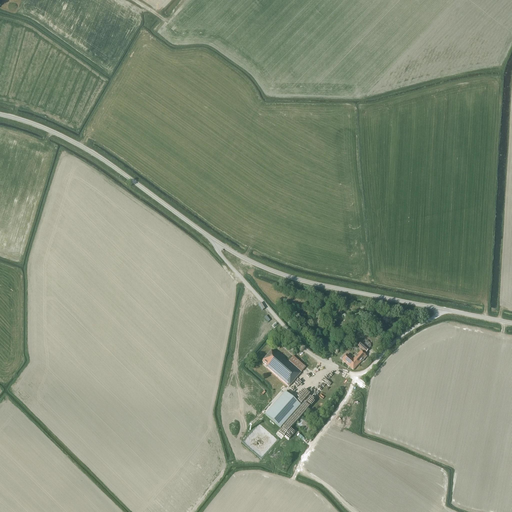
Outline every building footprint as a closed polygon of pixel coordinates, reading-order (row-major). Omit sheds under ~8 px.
[(323,347),(327,342),(321,338),(317,342),(323,347)] [(369,349),(364,344),(361,342),(358,346),(365,353),(369,349)] [(277,355),(272,350),(262,362),(267,366),(266,368),(288,387),(300,373),(278,354),(277,355)] [(352,360),(358,365),(362,361),(366,357),(360,352),(352,360)] [(352,360),(347,355),(342,360),(353,371),(358,365),(352,360)] [(280,429),(300,406),(285,392),(265,415),(280,429)] [(308,434),(312,428),(301,420),(297,425),(308,434)]
